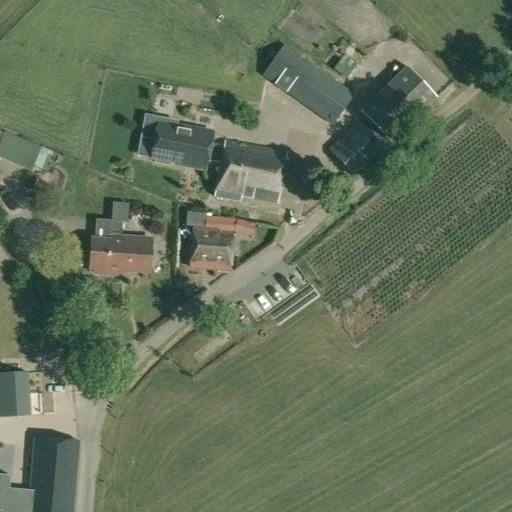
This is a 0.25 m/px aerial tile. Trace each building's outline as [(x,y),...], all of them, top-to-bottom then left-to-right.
[(333,125),(354,95),(285,46),(264,76),(333,125)] [(354,77),(359,68),(343,60),(337,69),(354,77)] [(408,67),(362,113),(391,142),(436,96),(408,67)] [(355,177),(385,147),(358,121),(329,150),(355,177)] [(278,204),(288,153),(226,141),(225,145),(212,143),(214,132),(176,124),(175,126),(159,123),(152,157),(186,163),(185,166),(206,170),(209,158),(222,161),(215,197),(241,202),(242,196),(278,204)] [(0,146),(0,158),(52,181),(63,157),(6,133),(0,146)] [(192,268),(231,271),(235,220),(208,217),(207,228),(195,227),(192,268)] [(150,273),(153,239),(117,237),(117,241),(92,240),(90,268),(95,269),(95,274),(120,275),(121,270),(150,273)] [(0,418),(57,414),(54,372),(0,375),(0,418)] [(72,511),(80,442),(36,437),(31,491),(28,491),(27,496),(13,495),(12,472),(0,470),(0,511),(2,511),(1,511),(72,511)]
